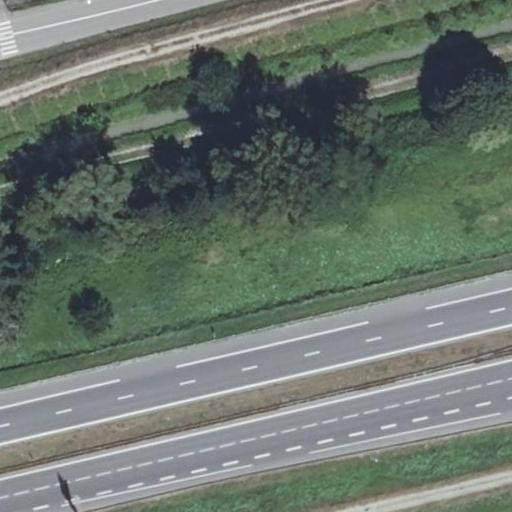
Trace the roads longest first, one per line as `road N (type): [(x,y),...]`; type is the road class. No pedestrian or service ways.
road 1 (motorway): [(511,305),(0,425)]
road 2 (motorway): [(0,499),(511,381)]
road 3 (track): [(0,103),(386,0)]
road 4 (track): [(511,481),(376,511)]
road 5 (tertiary): [(0,32),(123,0)]
